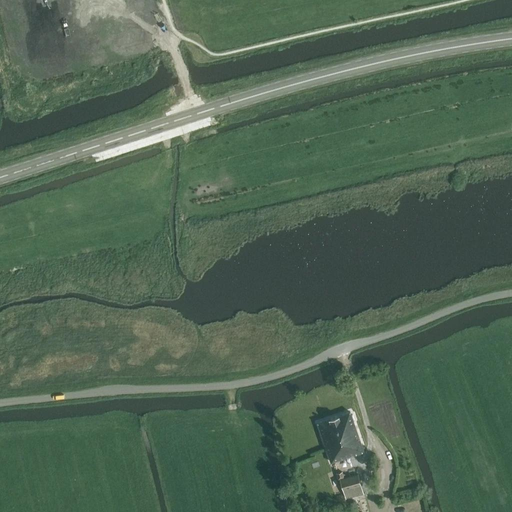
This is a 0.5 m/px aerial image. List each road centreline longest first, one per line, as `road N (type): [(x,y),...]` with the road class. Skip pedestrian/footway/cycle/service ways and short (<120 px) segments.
road 1 (secondary): [(0,177),(269,91),(511,39)]
road 2 (residential): [(0,404),(256,381),(511,293)]
